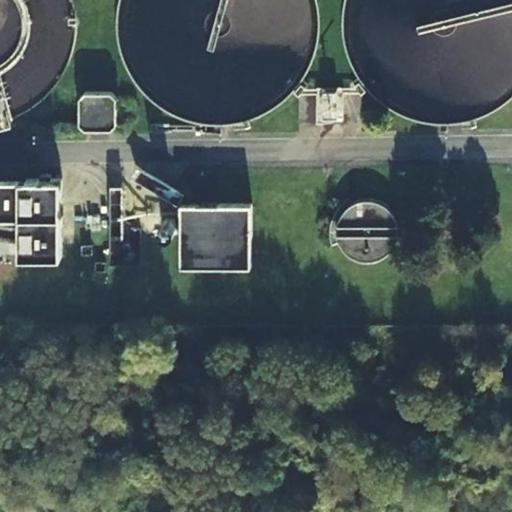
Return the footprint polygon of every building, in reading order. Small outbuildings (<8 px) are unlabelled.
[(85,96),(81,103),(81,128),(88,134),(115,134),(118,130),(119,101),(115,96),(85,96)] [(346,98),(321,98),(321,123),(346,123),(346,98)] [(64,182),(0,181),(0,212),(23,213),(23,260),(63,261),(64,182)] [(373,206),(361,208),(359,209),(349,215),(344,222),(340,236),(341,245),(345,254),(356,264),(367,266),(377,266),(390,259),(397,251),(400,243),(399,226),(393,217),(385,210),(373,206)] [(253,209),(190,210),(191,269),(254,268),(253,209)]
